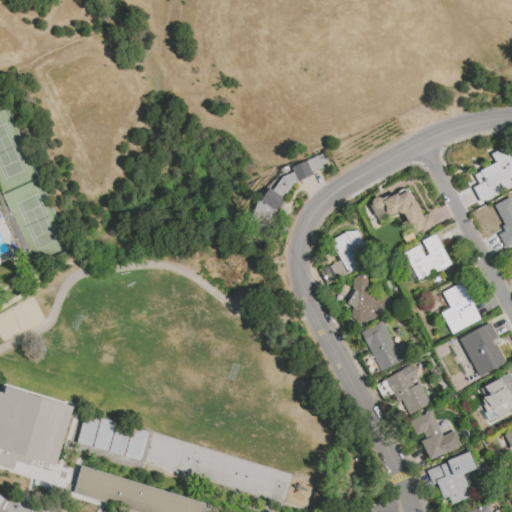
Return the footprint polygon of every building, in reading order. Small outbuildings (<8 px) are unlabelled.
[(479,201),(511,186),(508,176),(511,174),(511,150),(509,145),(491,153),(495,164),(473,174),(478,184),(473,187),(479,201)] [(437,225),(430,211),(422,215),(407,186),(370,204),(376,217),(388,211),(391,217),(402,211),(415,236),(437,225)] [(511,242),(511,200),(510,197),(493,205),(505,230),(498,234),(504,246),(511,242)] [(340,260),(329,265),(336,278),(372,261),(356,228),(330,240),(340,260)] [(450,264),(436,234),(419,241),(421,244),(404,252),(417,280),(450,264)] [(393,309),(387,295),(374,301),(362,274),(348,280),(355,297),(346,301),(356,325),(393,309)] [(480,320),(461,282),(442,292),(449,308),(440,313),(451,334),(480,320)] [(379,371),(409,357),(403,343),(394,347),(381,322),(360,332),(379,371)] [(492,340),(497,337),(490,322),(459,337),(478,377),(504,364),(492,340)] [(408,414),(430,404),(412,365),(385,377),(396,402),(401,400),(408,414)] [(480,386),(493,418),(511,410),(511,391),(509,383),(511,381),(511,379),(510,374),(480,386)] [(0,466),(12,470),(15,461),(31,465),(33,459),(58,466),(74,405),(6,387),(4,393),(0,391),(0,466)] [(461,446),(455,430),(441,436),(430,411),(408,420),(416,439),(419,437),(429,460),(461,446)] [(76,444),(139,460),(146,431),(83,416),(76,444)] [(511,427),(503,432),(511,450),(511,449),(511,427)] [(450,504),(470,498),(463,473),(475,470),(470,454),(425,468),(431,485),(437,483),(442,499),(448,497),(450,504)] [(31,483),(46,486),(51,465),(32,461),(31,466),(15,462),(13,472),(32,476),(31,483)] [(202,511),(205,500),(79,469),(73,496),(140,511),(202,511)]
